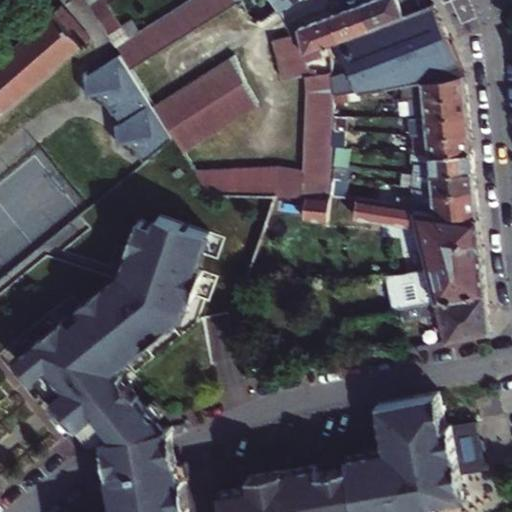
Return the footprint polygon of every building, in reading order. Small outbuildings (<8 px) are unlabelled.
[(96,0),(89,5),(116,48),(121,45),(142,31),(134,18),(121,27),(104,0),(96,0)] [(189,0),(142,31),(121,45),(134,65),(233,0),(189,0)] [(276,0),(281,8),(288,4),(294,0),(276,0)] [(373,26),(416,10),(412,0),(371,0),(365,3),(373,26)] [(362,88),(411,83),(424,82),(468,74),(461,59),(443,18),(436,3),(416,10),(373,26),(341,37),(331,41),(332,50),(332,54),(345,50),(362,88)] [(341,37),(373,26),(365,3),(333,15),(341,37)] [(0,115),(88,37),(59,5),(0,57),(0,115)] [(331,41),(341,37),(333,15),(299,27),(300,30),(304,42),(308,54),(311,62),(322,58),(321,54),(332,50),(331,41)] [(309,84),(305,165),(280,163),(195,170),(209,191),(273,191),(305,195),(331,198),(337,90),(335,70),(318,69),(314,69),(313,68),(312,64),(311,62),(308,54),(304,42),(300,30),(272,39),(287,77),(303,72),(309,84)] [(257,102),(241,78),(232,52),(153,105),(184,153),(257,102)] [(153,105),(120,53),(89,73),(89,70),(87,70),(87,93),(89,93),(89,91),(98,89),(113,112),(118,109),(124,118),(117,121),(117,144),(119,144),(119,141),(128,139),(146,159),(174,136),(168,128),(153,105)] [(468,83),(468,74),(424,82),(411,83),(413,101),(426,100),(469,91),(468,83)] [(426,100),(413,101),(414,119),(430,119),(471,111),(470,101),(469,91),(426,100)] [(472,121),(471,111),(430,119),(431,139),(473,130),(472,121)] [(433,158),(475,149),(474,141),(473,130),(431,139),(433,158)] [(433,158),(435,176),(476,167),(476,159),(475,149),(433,158)] [(476,167),(435,176),(399,172),(399,191),(437,196),(478,187),(478,178),(476,167)] [(437,196),(439,212),(481,216),(480,201),(478,187),(437,196)] [(328,225),(330,207),(331,198),(305,195),(302,222),(328,225)] [(456,260),(485,255),(483,232),(481,216),(439,212),(422,210),(422,208),(359,201),(358,215),(373,216),(403,220),(402,234),(401,252),(404,271),(413,269),(432,264),(432,260),(456,257),(456,260)] [(330,207),(328,225),(344,227),(346,209),(330,207)] [(91,440),(103,437),(165,426),(117,368),(184,313),(190,293),(194,293),(202,268),(196,268),(208,230),(157,214),(154,225),(137,219),(120,272),(15,356),(33,378),(38,375),(91,440)] [(372,231),(402,234),(403,220),(373,216),(372,231)] [(489,288),(485,255),(456,260),(456,257),(432,260),(432,264),(413,269),(404,271),(396,272),(403,306),(427,301),(440,299),(489,288)] [(491,306),(489,288),(440,299),(445,319),(449,339),(493,330),(491,306)] [(430,315),(428,315),(430,323),(445,319),(440,299),(427,301),(430,315)] [(427,301),(403,306),(406,320),(428,315),(430,315),(427,301)] [(351,464),(359,511),(431,511),(435,511),(433,501),(466,495),(452,421),(446,423),(440,389),(370,402),(379,447),(348,453),(351,464)] [(165,426),(103,437),(107,459),(110,472),(179,459),(176,445),(172,425),(165,426)] [(188,511),(179,459),(110,472),(107,472),(109,482),(95,485),(87,491),(89,505),(112,501),(114,509),(96,511),(188,511)] [(222,488),(226,511),(359,511),(351,464),(320,470),(319,461),(251,473),(252,482),(222,488)]
